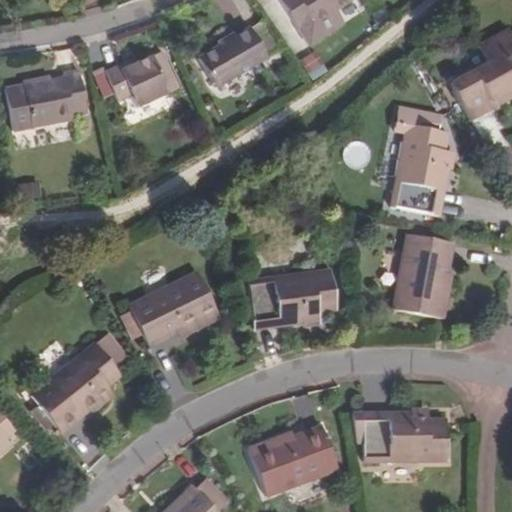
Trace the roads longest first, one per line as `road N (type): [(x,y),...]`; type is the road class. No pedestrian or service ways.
road 1 (residential): [(77,511),(134,456),(210,404),(295,372),(390,359),(487,375)]
road 2 (residential): [(0,42),(57,35),(168,0)]
road 3 (residential): [(477,511),(487,375)]
